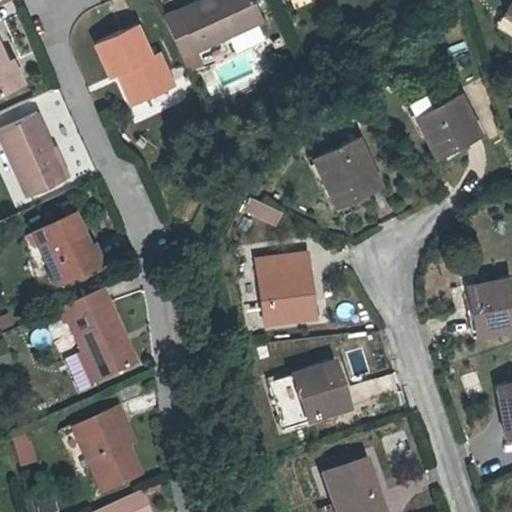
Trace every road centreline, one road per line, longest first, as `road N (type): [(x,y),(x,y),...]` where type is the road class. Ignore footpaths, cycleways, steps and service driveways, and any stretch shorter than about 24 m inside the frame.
road 1 (residential): [(189,511),(149,261),(46,16)]
road 2 (residential): [(453,204),(385,264),(467,511)]
